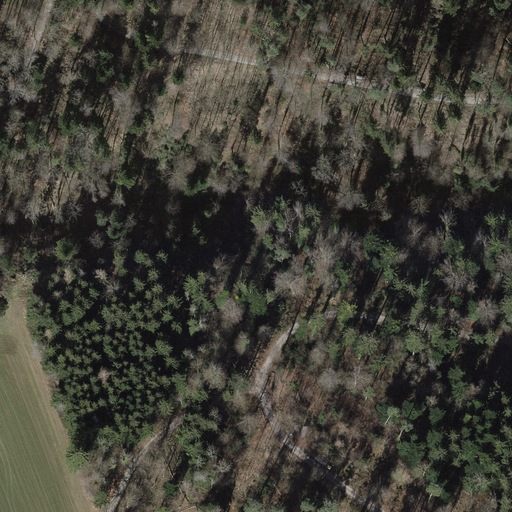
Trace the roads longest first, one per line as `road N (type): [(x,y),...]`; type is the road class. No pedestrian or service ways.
road 1 (track): [(511,340),(330,312),(304,319),(279,343),(260,384),(270,417),(300,453),(382,511)]
road 2 (track): [(92,0),(134,36),(180,47),(368,85),(511,97)]
road 3 (track): [(260,384),(177,422),(143,454),(110,511)]
